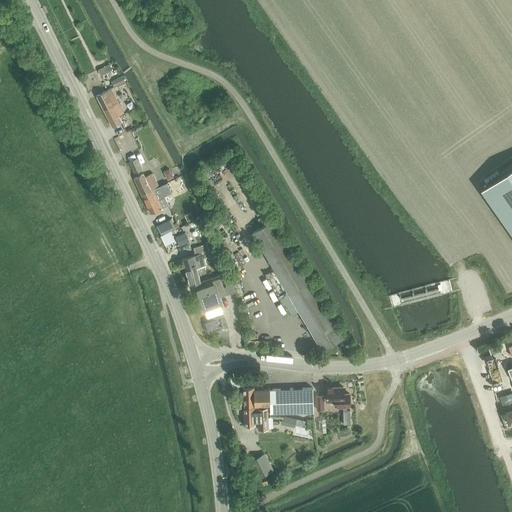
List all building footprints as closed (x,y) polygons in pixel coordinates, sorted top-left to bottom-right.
[(104,67),(98,70),(101,76),(106,73),(104,67)] [(113,87),(124,81),(121,76),(110,81),(113,87)] [(96,96),(103,110),(112,126),(121,122),(118,116),(124,113),(114,94),(113,94),(110,88),(96,96)] [(134,172),(142,169),(136,158),(129,162),(134,172)] [(511,166),(482,187),(511,230),(511,166)] [(166,171),(164,174),(167,180),(173,178),(169,169),(166,171)] [(143,174),(134,179),(141,194),(159,187),(152,173),(145,177),(143,174)] [(159,187),(141,194),(151,214),(160,209),(169,205),(164,196),(171,193),(167,183),(159,187)] [(171,218),(156,225),(161,235),(175,228),(171,218)] [(201,220),(190,224),(195,236),(205,232),(201,220)] [(252,233),(286,290),(278,295),(289,315),(298,310),(321,350),(342,338),(310,282),(273,220),(252,233)] [(184,233),(175,237),(179,246),(188,242),(184,233)] [(206,241),(209,251),(215,249),(212,239),(206,241)] [(201,253),(206,251),(204,245),(193,248),(195,254),(182,259),(190,286),(200,282),(196,269),(205,266),(201,253)] [(223,274),(222,274),(227,286),(223,287),(225,293),(226,295),(237,291),(235,288),(230,271),(227,272),(223,274)] [(206,287),(197,290),(204,309),(207,318),(222,312),(219,304),(221,303),(218,295),(225,293),(223,287),(220,278),(210,281),(205,283),(206,287)] [(215,319),(206,320),(207,329),(217,327),(215,319)] [(499,342),(488,346),(490,352),(501,347),(499,342)] [(233,388),(245,383),(241,374),(229,378),(233,388)] [(242,388),(243,407),(255,406),(262,406),(270,405),(269,389),(254,390),(254,387),(242,388)] [(326,387),(326,401),(335,401),(335,406),(350,405),(349,393),(343,394),(343,387),(326,387)] [(270,405),(270,413),(313,411),(312,388),(269,389),(270,405)] [(256,425),(256,421),(257,421),(257,425),(258,429),(268,429),(268,407),(263,408),(255,408),(255,406),(243,407),(244,425),(256,425)] [(283,424),(296,425),(297,416),(284,415),(283,424)] [(262,455),(251,460),(260,476),(270,471),(262,455)]
